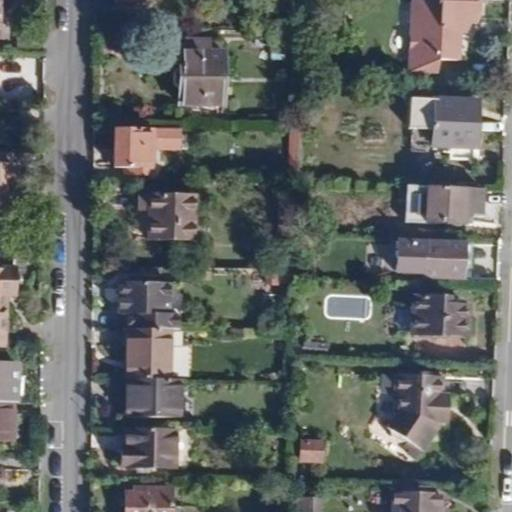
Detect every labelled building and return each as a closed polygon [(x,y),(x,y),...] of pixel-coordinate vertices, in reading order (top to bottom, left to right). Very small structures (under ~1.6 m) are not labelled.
[(412,9),(410,62),(418,71),(438,71),(438,60),(458,61),(459,32),(470,32),(470,24),(475,24),(476,7),(475,0),(439,0),(439,2),(421,1),(412,9)] [(270,49),(301,51),(302,31),(272,30),(270,49)] [(184,41),(184,52),(223,53),(223,40),(184,41)] [(223,105),(223,53),(184,52),(178,52),(178,74),(178,105),(223,105)] [(435,99),(433,147),(450,148),(449,160),(475,161),(476,127),(478,101),(435,99)] [(120,168),(151,169),(152,130),(114,129),(113,144),(113,168),(120,168)] [(289,130),(289,181),(298,181),(299,130),(289,130)] [(12,153),(0,153),(0,164),(11,165),(12,153)] [(0,210),(19,211),(19,197),(19,181),(11,181),(11,165),(0,164),(0,210)] [(425,206),(425,223),(463,225),(464,214),(481,214),(482,200),(483,190),(427,187),(425,206)] [(136,193),(136,210),(146,210),(146,193),(136,193)] [(145,225),(145,242),(195,243),(195,194),(146,193),(146,210),(145,225)] [(297,213),(298,199),(280,198),(279,231),(296,231),(297,227),(297,213)] [(417,223),(425,223),(425,206),(418,205),(417,223)] [(297,213),(297,227),(308,227),(308,213),(297,213)] [(469,244),(425,243),(423,277),(461,279),(462,260),(469,260),(469,251),(469,244)] [(0,352),(2,352),(3,295),(12,295),(12,283),(12,269),(0,269),(0,352)] [(117,297),(117,315),(126,315),(125,329),(168,330),(177,330),(177,314),(168,314),(169,283),(118,283),(117,297)] [(411,335),(466,336),(466,317),(467,305),(448,305),(448,298),(412,297),(411,335)] [(125,350),(125,379),(129,379),(168,379),(168,330),(125,329),(125,350)] [(0,402),(11,403),(16,403),(16,379),(17,365),(0,364),(0,402)] [(443,378),(395,377),(394,396),(399,396),(399,411),(388,429),(390,431),(392,438),(401,443),(408,442),(423,451),(441,424),(441,422),(447,422),(448,408),(449,394),(442,394),(443,378)] [(125,409),(125,418),(179,419),(179,380),(168,379),(129,379),(129,398),(125,398),(125,409)] [(11,424),(11,403),(0,402),(0,442),(11,442),(11,424)] [(174,429),(125,429),(125,449),(119,449),(119,458),(119,468),(174,468),(174,429)] [(321,441),(296,440),(296,463),(321,463),(321,441)] [(272,483),(272,502),(286,502),(286,483),(272,483)] [(437,511),(438,509),(439,494),(433,494),(433,487),(401,486),(400,493),(393,492),(392,511),(437,511)] [(170,511),(170,489),(132,489),(132,494),(124,493),(123,509),(123,511),(170,511)] [(296,511),(319,511),(320,500),(297,499),(296,511)]
